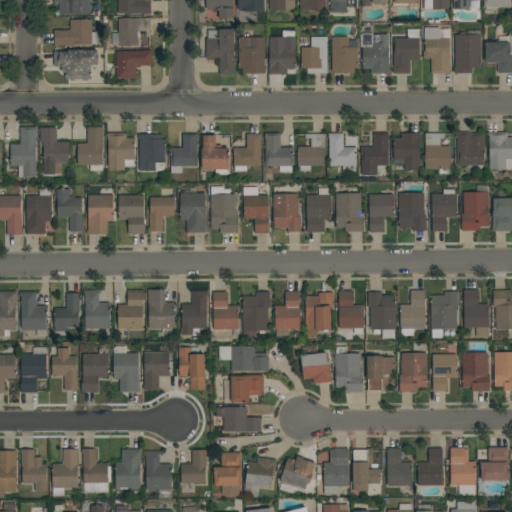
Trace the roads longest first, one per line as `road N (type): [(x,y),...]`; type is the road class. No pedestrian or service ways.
road 1 (residential): [(0,266),(511,261)]
road 2 (residential): [(0,105),(511,105)]
road 3 (residential): [(303,423),(511,420)]
road 4 (residential): [(0,423),(177,423)]
